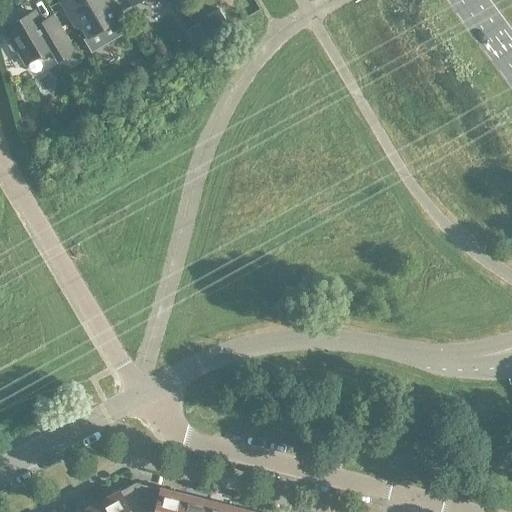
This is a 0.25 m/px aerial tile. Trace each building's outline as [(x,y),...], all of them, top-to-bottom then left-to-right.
[(98,0),(61,0),(60,1),(69,15),(74,12),(88,36),(81,40),(89,54),(130,29),(112,0),(106,0),(101,3),(98,0)] [(216,4),(195,17),(207,37),(228,24),(216,4)] [(41,25),(33,11),(5,28),(11,37),(8,39),(7,43),(11,50),(15,52),(18,50),(25,62),(37,55),(39,58),(43,59),(53,54),(57,61),(73,51),(55,21),(46,27),(41,25)] [(196,20),(183,27),(193,45),(206,37),(196,20)] [(144,56),(130,64),(137,75),(151,68),(144,56)] [(135,482),(119,491),(129,510),(136,511),(153,511),(160,488),(135,482)] [(160,488),(153,511),(179,511),(183,494),(160,488)] [(136,511),(129,510),(119,491),(97,503),(102,511),(136,511)] [(204,511),(207,501),(183,494),(179,511),(204,511)] [(228,511),(230,506),(207,501),(204,511),(228,511)] [(102,511),(97,503),(80,511),(102,511)]
